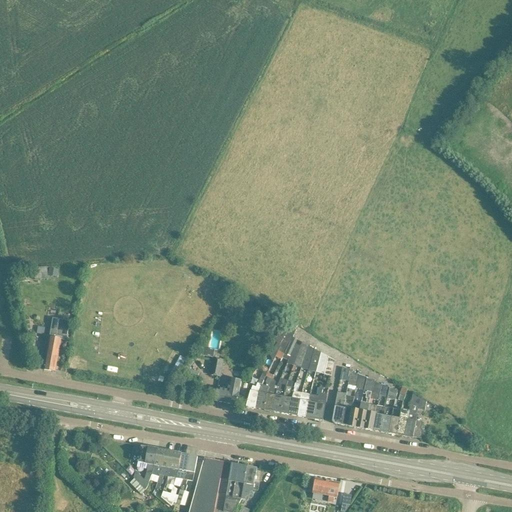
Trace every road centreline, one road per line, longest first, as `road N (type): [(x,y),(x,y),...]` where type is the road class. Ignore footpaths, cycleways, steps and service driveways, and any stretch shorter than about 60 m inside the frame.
road 1 (residential): [(511,467),(124,394)]
road 2 (primary): [(469,478),(218,431)]
road 3 (residential): [(216,448),(0,407)]
road 4 (residential): [(384,482),(216,448)]
road 5 (residential): [(124,394),(0,371)]
road 6 (primary): [(121,408),(0,386)]
road 7 (primary): [(0,397),(119,419)]
